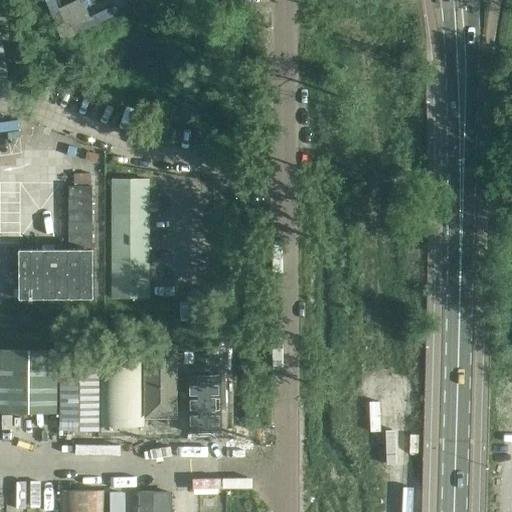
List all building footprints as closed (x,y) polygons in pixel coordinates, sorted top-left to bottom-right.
[(65,27),(54,0),(43,0),(56,30),(65,27)] [(73,35),(118,18),(115,9),(69,26),(73,35)] [(0,97),(10,96),(0,28),(0,97)] [(148,298),(148,180),(112,180),(113,298),(148,298)] [(92,186),(68,186),(68,246),(92,246),(92,186)] [(93,300),(93,251),(19,251),(19,300),(93,300)] [(56,414),(56,351),(1,351),(0,414),(54,414),(56,414)] [(70,355),(61,355),(60,355),(60,431),(98,431),(98,355),(70,355)] [(183,436),(183,367),(139,368),(139,436),(183,436)] [(213,388),(189,388),(189,426),(213,426),(213,388)] [(103,511),(104,491),(64,491),(63,511),(103,511)] [(141,511),(142,491),(112,491),(112,511),(141,511)] [(171,511),(172,492),(142,491),(141,511),(171,511)]
